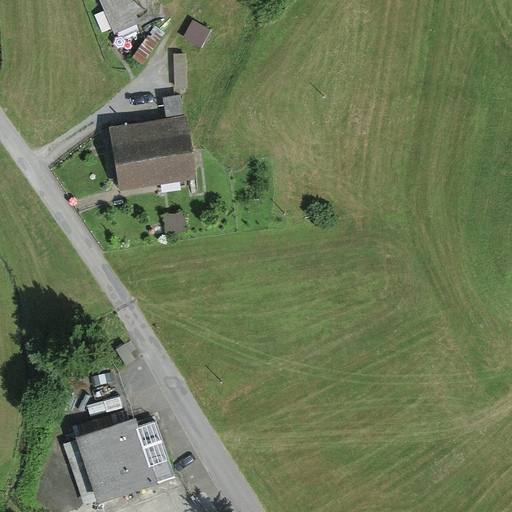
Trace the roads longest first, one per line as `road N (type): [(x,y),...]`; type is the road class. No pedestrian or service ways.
road 1 (residential): [(249,511),(0,119)]
road 2 (track): [(29,164),(145,82),(177,22)]
